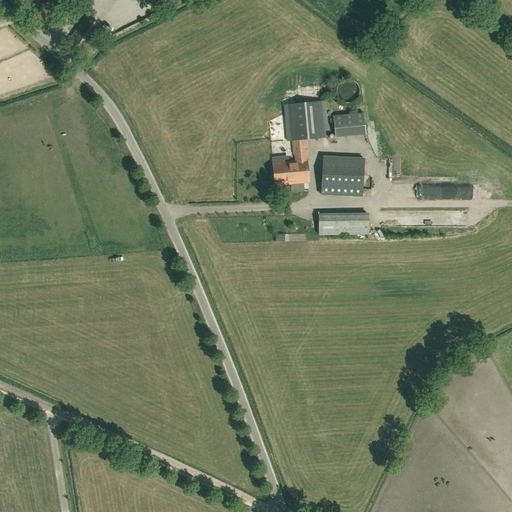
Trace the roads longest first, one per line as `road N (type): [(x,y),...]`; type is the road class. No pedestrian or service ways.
road 1 (unclassified): [(282,511),(110,103),(0,6)]
road 2 (track): [(282,511),(0,385)]
